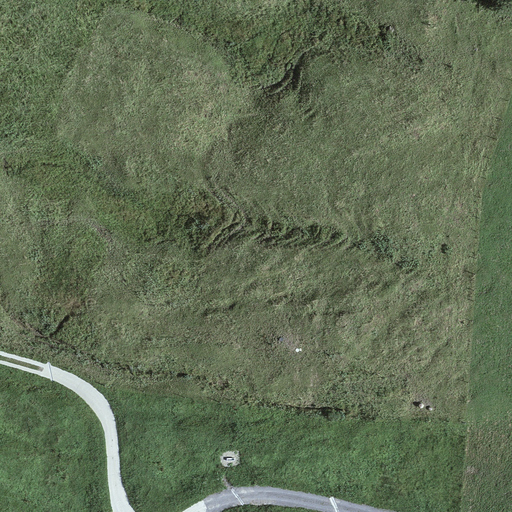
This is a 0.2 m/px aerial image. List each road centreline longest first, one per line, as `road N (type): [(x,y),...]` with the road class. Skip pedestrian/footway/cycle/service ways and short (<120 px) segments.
road 1 (track): [(0,357),(73,381),(100,402),(120,511)]
road 2 (track): [(191,511),(246,492),(362,511)]
